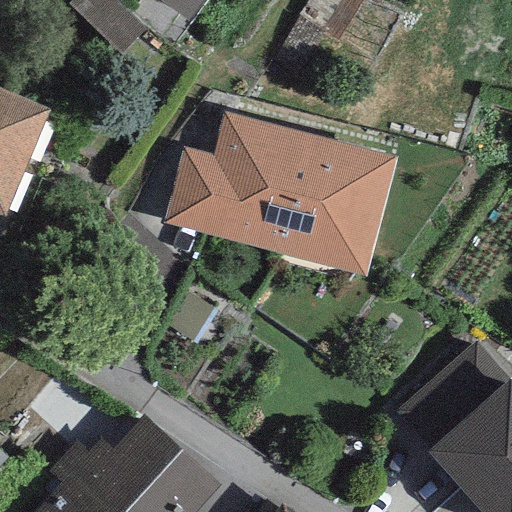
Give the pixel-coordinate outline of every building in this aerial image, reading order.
[(207,0),(154,0),(189,25),(207,0)] [(48,111),(0,92),(0,212),(7,215),(48,111)] [(394,160),(223,116),(212,158),(182,150),(162,225),(364,277),(394,160)] [(511,511),(511,382),(511,383),(427,455),(476,511),(511,511)] [(102,511),(200,511),(224,487),(145,414),(113,449),(101,438),(88,452),(74,439),(50,464),(66,479),(102,511)] [(0,478),(14,465),(0,450),(0,478)] [(102,511),(66,479),(36,511),(102,511)]
